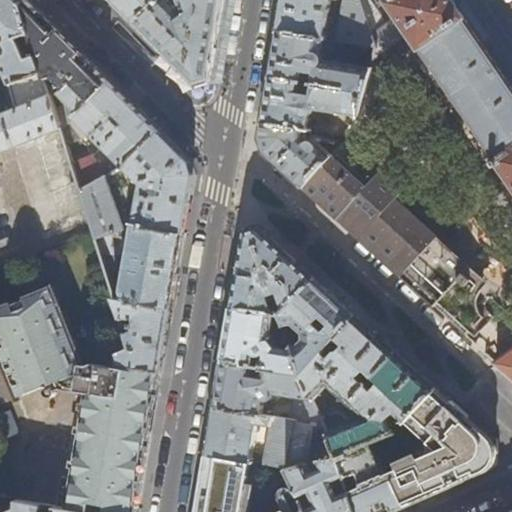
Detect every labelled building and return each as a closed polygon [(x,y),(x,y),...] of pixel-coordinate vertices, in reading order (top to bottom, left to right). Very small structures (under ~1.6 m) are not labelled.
[(0,0),(0,62),(10,84),(44,72),(21,0),(0,0)] [(81,54),(27,0),(21,0),(44,72),(46,78),(54,75),(66,87),(61,92),(68,99),(56,110),(62,128),(110,82),(81,54)] [(112,0),(135,22),(157,0),(112,0)] [(218,28),(223,0),(180,0),(183,7),(181,12),(169,0),(157,0),(135,22),(196,83),(203,80),(210,78),(218,28)] [(283,0),(278,31),(325,38),(330,4),(336,5),(337,0),(283,0)] [(345,0),(339,40),(376,46),(364,11),(360,0),(345,0)] [(385,0),(387,1),(386,2),(396,17),(382,27),(369,8),(364,11),(376,46),(373,59),(409,34),(417,46),(419,49),(420,49),(493,156),(509,179),(511,183),(511,351),(496,362),(511,376),(511,85),(465,18),(466,17),(454,1),(453,0),(385,0)] [(337,40),(325,38),(278,31),(274,52),(270,77),(292,80),(293,69),(303,70),(302,81),(366,91),(371,68),(324,60),(324,58),(323,56),(320,54),(321,48),(335,50),(337,40)] [(493,156),(420,49),(419,49),(417,46),(408,52),(485,161),(493,156)] [(44,72),(10,84),(18,108),(52,96),(46,78),(44,72)] [(302,81),(292,80),(270,77),(267,99),(263,124),(308,131),(315,132),(317,125),(314,122),(309,121),(310,115),(315,112),(316,108),(345,112),(341,136),(348,137),(360,116),(366,91),(302,81)] [(110,82),(62,128),(67,145),(84,142),(95,138),(123,166),(159,131),(136,108),(110,82)] [(0,153),(8,150),(15,147),(62,128),(56,110),(52,96),(18,108),(2,114),(0,115),(0,153)] [(345,140),(348,137),(341,136),(340,136),(335,144),(330,141),(331,139),(313,140),(309,140),(307,137),(308,131),(263,124),(261,138),(263,147),(265,152),(286,171),(303,187),(345,140)] [(189,161),(159,131),(123,166),(107,176),(82,191),(94,228),(97,238),(99,237),(135,227),(184,234),(190,198),(194,175),(192,168),(189,161)] [(401,191),(345,140),(303,187),(359,238),(452,323),(466,335),(482,317),(477,310),(476,307),(475,302),(476,297),(480,290),(404,220),(411,222),(415,220),(416,218),(418,216),(419,213),(418,210),(416,206),(401,193),(401,191)] [(73,163),(82,191),(107,176),(91,153),(73,163)] [(511,183),(509,179),(500,185),(511,201),(511,183)] [(130,256),(135,227),(99,237),(104,254),(130,256)] [(135,227),(130,256),(124,291),(124,293),(116,295),(117,299),(172,307),(178,271),(184,234),(135,227)] [(237,282),(233,306),(276,313),(281,314),(315,279),(287,253),(259,227),(245,232),(237,282)] [(339,300),(315,279),(281,314),(285,325),(293,323),(303,332),(305,337),(300,343),(296,339),(291,342),(293,349),(302,373),(323,351),(337,336),(356,316),(339,300)] [(88,367),(55,284),(49,286),(49,288),(0,307),(0,352),(19,399),(41,389),(88,367)] [(172,307),(117,299),(122,316),(136,319),(135,328),(127,333),(131,347),(118,353),(117,365),(161,372),(166,338),(172,307)] [(271,338),(276,313),(233,306),(228,333),(224,361),(248,364),(265,367),(302,373),(293,349),(277,346),(271,338)] [(375,333),(356,316),(337,336),(345,344),(337,352),(335,351),(329,357),(323,351),(302,373),(313,399),(313,400),(329,383),(349,402),(367,383),(359,377),(366,369),(373,376),(396,352),(375,333)] [(396,352),(373,376),(381,382),(374,390),(367,383),(349,402),(363,415),(364,417),(328,432),(331,439),(338,455),(370,442),(393,433),(388,421),(396,413),(406,422),(407,421),(436,389),(416,372),(396,352)] [(246,374),(248,364),(224,361),(220,385),(216,407),(281,417),(283,412),(272,410),(273,405),(263,403),(264,398),(267,399),(272,398),(274,395),(275,391),(295,395),(291,419),(295,420),(320,423),(324,424),(313,400),(313,399),(302,373),(265,367),(264,377),(246,374)] [(137,511),(146,457),(159,383),(161,372),(117,365),(99,362),(88,367),(41,389),(48,397),(52,399),(56,398),(58,397),(59,393),(60,389),(65,388),(85,392),(81,420),(75,420),(67,477),(63,476),(59,507),(90,511),(137,511)] [(338,455),(332,458),(341,478),(347,492),(356,511),(392,511),(419,500),(458,483),(489,470),(493,466),(496,462),(497,457),(498,452),(496,445),(492,440),(436,389),(407,421),(423,443),(425,457),(382,471),(370,442),(338,455)] [(291,419),(281,417),(216,407),(212,429),(208,454),(252,461),(258,429),(270,431),(266,463),(288,466),(295,420),(291,419)] [(319,430),(320,423),(295,420),(288,466),(300,495),(312,490),(319,505),(307,510),(308,511),(356,511),(347,492),(337,497),(331,482),(341,478),(332,458),(338,455),(331,439),(320,441),(318,454),(323,469),(312,473),(307,462),(311,429),(319,430)] [(243,511),(252,461),(208,454),(199,503),(197,511),(243,511)] [(90,511),(59,507),(19,500),(18,506),(5,511),(90,511)]
